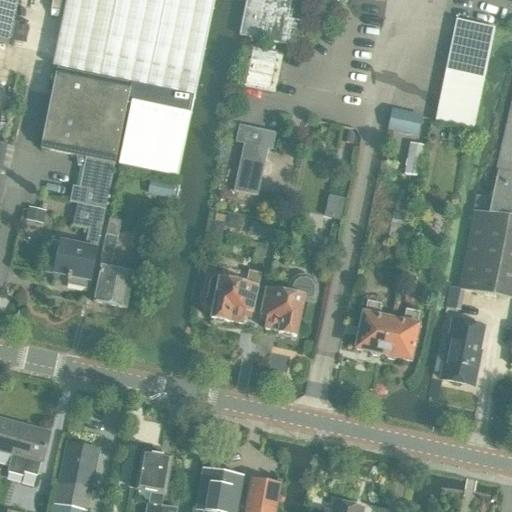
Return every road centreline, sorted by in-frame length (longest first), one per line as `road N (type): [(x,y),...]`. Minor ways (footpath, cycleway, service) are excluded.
road 1 (tertiary): [(511,463),(0,349)]
road 2 (unknown): [(0,233),(46,0)]
